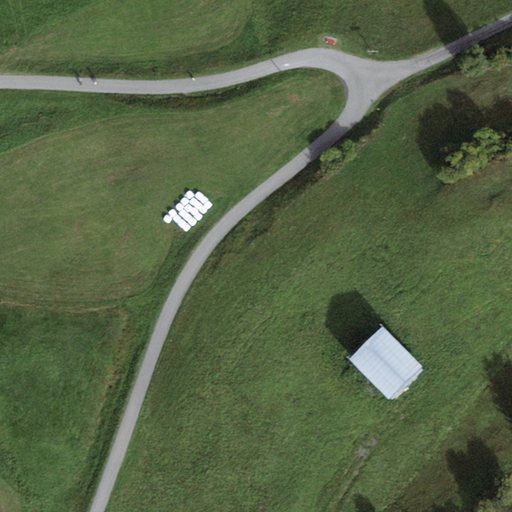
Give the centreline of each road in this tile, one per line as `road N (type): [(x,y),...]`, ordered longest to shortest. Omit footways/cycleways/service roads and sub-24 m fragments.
road 1 (unclassified): [(108,476),(176,294),(206,245),(343,125),(367,91),(363,75)]
road 2 (unclassified): [(363,75),(335,58),(298,57),(215,81),(160,86),(0,81)]
road 3 (unclassified): [(363,75),(412,66),(511,21)]
